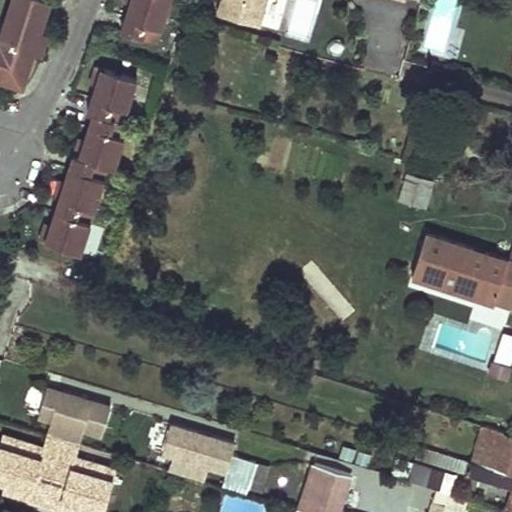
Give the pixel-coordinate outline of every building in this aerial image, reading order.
[(0,75),(23,83),(34,50),(40,52),(47,29),(41,27),(49,0),(9,0),(1,24),(7,26),(1,45),(0,44),(0,75)] [(166,0),(130,0),(129,3),(121,30),(154,41),(166,0)] [(221,0),(218,12),(258,23),(263,3),(259,1),(259,0),(221,0)] [(435,0),(422,49),(443,55),(457,0),(435,0)] [(89,83),(95,85),(102,65),(96,63),(89,83)] [(92,113),(122,123),(138,76),(102,65),(95,85),(87,111),(92,113)] [(79,155),(108,166),(114,168),(128,125),(122,123),(92,113),(84,138),(79,155)] [(79,155),(84,138),(79,136),(73,153),(79,155)] [(59,197),(94,209),(108,166),(79,155),(73,153),(64,180),(59,197)] [(403,197),(410,173),(406,172),(399,196),(403,197)] [(431,179),(410,173),(403,197),(424,203),(431,179)] [(59,197),(64,180),(57,178),(52,194),(59,197)] [(431,179),(424,203),(429,204),(436,180),(431,179)] [(51,222),(45,240),(79,252),(94,209),(59,197),(51,222)] [(45,240),(51,222),(44,220),(38,238),(45,240)] [(511,259),(428,231),(413,273),(494,300),(503,272),(511,274),(511,259)] [(511,274),(503,272),(494,300),(510,306),(511,299),(511,274)] [(507,376),(511,360),(511,331),(502,328),(488,370),(507,376)] [(47,434),(80,444),(84,429),(103,435),(111,407),(47,388),(38,416),(51,420),(47,434)] [(205,478),(208,466),(227,471),(236,435),(172,419),(160,467),(205,478)] [(504,432),(484,425),(470,462),(511,473),(511,436),(504,434),(504,432)] [(47,434),(43,449),(4,437),(0,449),(0,478),(7,481),(31,488),(28,498),(61,507),(63,498),(88,505),(103,510),(115,471),(75,459),(80,444),(47,434)] [(343,443),(340,454),(367,463),(371,451),(343,443)] [(233,455),(225,482),(249,489),(257,462),(233,455)] [(436,489),(450,492),(455,474),(414,461),(409,479),(436,489)] [(511,473),(470,462),(468,461),(464,476),(511,491),(511,490),(511,473)] [(338,511),(350,474),(314,463),(298,510),(306,511),(338,511)] [(4,490),(28,498),(31,488),(7,481),(4,490)] [(432,501),(464,511),(465,511),(469,498),(450,492),(436,489),(432,501)] [(63,498),(61,507),(76,511),(85,511),(88,505),(63,498)]
